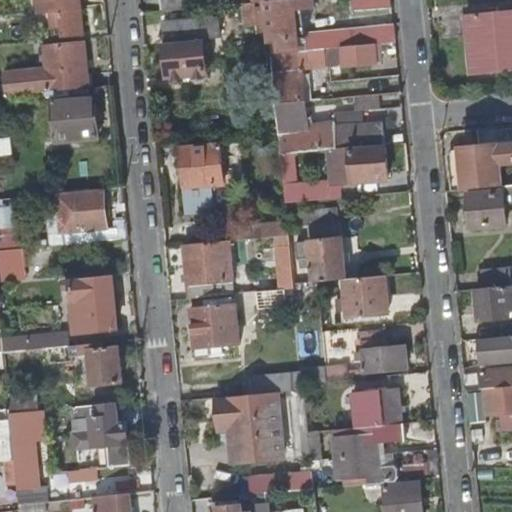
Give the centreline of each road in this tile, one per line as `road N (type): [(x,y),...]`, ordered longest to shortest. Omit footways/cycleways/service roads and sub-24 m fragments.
road 1 (residential): [(173,511),(121,0)]
road 2 (residential): [(421,117),(456,511)]
